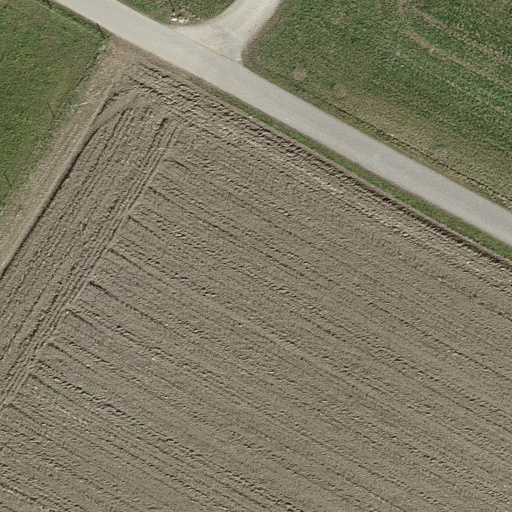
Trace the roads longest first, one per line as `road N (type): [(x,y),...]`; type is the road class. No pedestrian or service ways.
road 1 (track): [(511,232),(202,65)]
road 2 (track): [(202,65),(79,0)]
